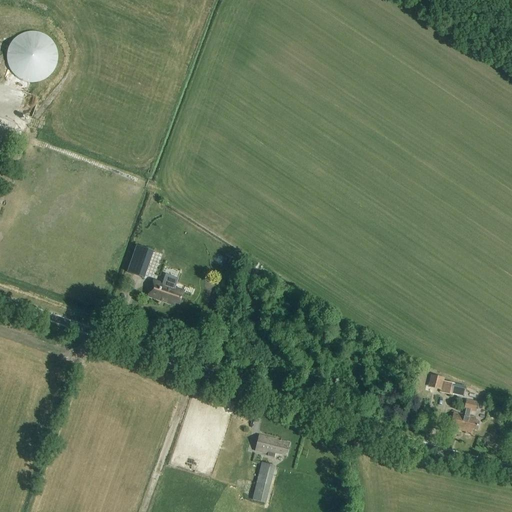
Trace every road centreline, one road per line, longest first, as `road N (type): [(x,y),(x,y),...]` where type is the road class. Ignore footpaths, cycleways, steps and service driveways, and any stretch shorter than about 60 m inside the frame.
road 1 (unclassified): [(511,469),(352,424),(0,299)]
road 2 (track): [(142,511),(192,367)]
